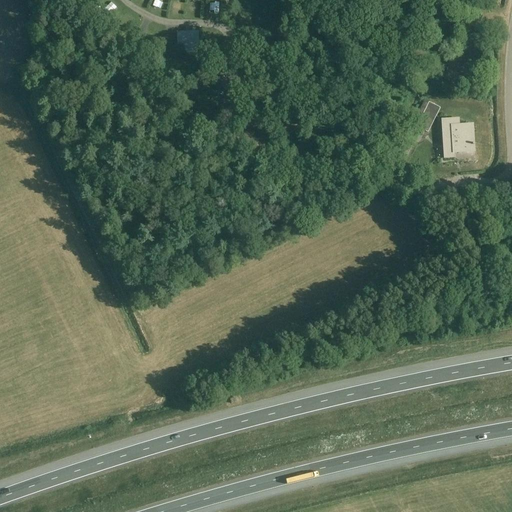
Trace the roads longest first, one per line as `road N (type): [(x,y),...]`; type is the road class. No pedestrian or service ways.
road 1 (motorway): [(511,361),(224,424),(0,497)]
road 2 (motorway): [(159,511),(421,444),(511,429)]
road 3 (track): [(428,189),(386,187),(202,134),(232,45)]
road 4 (track): [(202,134),(18,82)]
